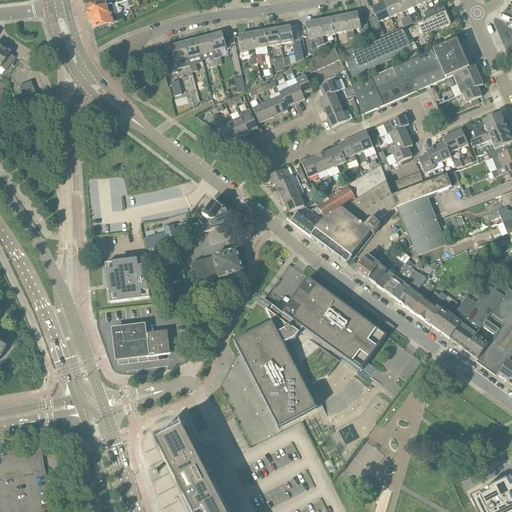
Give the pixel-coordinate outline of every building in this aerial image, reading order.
[(84,4),(87,13),(111,5),(109,0),(84,0),(85,4),(84,4)] [(403,13),(397,0),(393,0),(385,4),(391,18),(403,13)] [(414,8),(410,0),(397,0),(403,13),(414,8)] [(426,3),(425,0),(410,0),(414,8),(426,3)] [(391,18),(385,4),(372,9),(375,16),(369,18),(375,39),(384,36),(379,23),(391,18)] [(111,5),(87,13),(89,22),(90,21),(93,30),(123,21),(121,14),(115,16),(111,5)] [(433,18),(430,11),(425,13),(428,20),(433,18)] [(417,25),(422,36),(437,30),(437,31),(450,25),(445,13),(417,25)] [(357,14),(344,17),(348,32),(349,39),(350,47),(355,46),(354,38),(353,31),(361,29),(357,14)] [(405,18),(409,26),(413,24),(410,16),(405,18)] [(348,32),(344,17),(332,19),(335,34),(348,32)] [(409,26),(405,18),(400,21),(404,28),(409,26)] [(335,34),(332,19),(319,22),(322,37),(335,34)] [(327,49),(324,45),(322,37),(319,22),(306,25),(310,40),(317,38),(318,47),(318,48),(320,52),(327,49)] [(291,27),(278,30),(280,45),(293,43),(291,27)] [(280,45),(278,30),(265,32),(268,47),(280,45)] [(371,72),(370,68),(414,49),(412,41),(408,30),(362,50),(361,46),(343,53),(354,79),(371,72)] [(268,47),(265,32),(252,34),(255,50),(268,47)] [(209,37),(217,67),(222,65),(219,51),(226,49),(222,34),(209,37)] [(255,50),(252,34),(239,36),(242,52),(255,50)] [(197,40),(201,55),(202,60),(209,59),(212,68),(217,67),(209,37),(197,40)] [(201,55),(197,40),(184,44),(188,59),(201,55)] [(446,79),(460,73),(469,69),(465,59),(462,60),(458,52),(461,51),(457,41),(352,86),(363,116),(364,116),(364,115),(365,115),(376,110),(377,109),(378,110),(379,110),(378,109),(416,92),(417,93),(418,93),(418,92),(446,80),(446,79)] [(190,67),(190,66),(188,59),(184,44),(172,47),(173,53),(163,55),(168,76),(179,73),(178,70),(190,67)] [(296,63),(304,59),(302,44),(293,45),(296,63)] [(2,48),(0,50),(0,67),(5,71),(15,58),(9,54),(2,48)] [(331,52),(335,63),(340,61),(336,50),(331,52)] [(326,55),(330,65),(335,63),(331,52),(326,55)] [(321,57),(326,68),(330,65),(326,55),(321,57)] [(316,59),(321,70),(326,68),(321,57),(316,59)] [(311,61),(316,72),(321,70),(316,59),(311,61)] [(316,72),(311,61),(306,63),(311,74),(316,72)] [(469,69),(460,73),(464,82),(479,76),(475,66),(469,69)] [(320,89),(324,98),(335,94),(340,92),(335,82),(338,81),(336,76),(325,81),(327,86),(320,89)] [(464,82),(468,92),(478,88),(483,86),(479,76),(464,82)] [(303,96),(313,92),(306,77),(296,81),(298,86),(299,86),(303,96)] [(238,93),(246,91),(243,78),(235,80),(238,93)] [(27,108),(39,103),(30,82),(18,87),(27,108)] [(182,95),(178,83),(171,85),(174,97),(182,95)] [(303,96),(299,86),(298,86),(289,90),(296,105),(305,101),(303,96)] [(347,98),(355,95),(352,88),(344,90),(347,98)] [(468,92),(463,94),(467,104),(463,105),(465,110),(480,104),(478,99),(482,97),(478,88),(468,92)] [(296,105),(289,90),(280,94),(281,98),(286,109),(287,109),(296,105)] [(324,98),(320,100),(324,110),(339,103),(335,94),(324,98)] [(281,98),(272,102),(279,116),(288,112),(287,109),(286,109),(281,98)] [(279,116),(272,102),(263,106),(269,121),(279,116)] [(339,103),(324,110),(328,119),(343,113),(339,103)] [(269,121),(263,106),(253,110),(260,125),(269,121)] [(241,114),(243,119),(249,134),(258,130),(250,110),(241,114)] [(343,113),(328,119),(332,129),(347,122),(343,113)] [(470,141),(506,127),(500,115),(483,123),(471,127),(473,132),(467,134),(470,141)] [(388,135),(389,134),(394,132),(404,128),(409,126),(405,116),(383,126),(388,135)] [(223,127),(230,142),(230,143),(240,139),(233,123),(230,117),(221,122),(223,127)] [(250,135),(249,134),(243,119),(233,123),(240,139),(250,135)] [(230,142),(223,127),(214,131),(220,146),(230,142)] [(511,141),(506,127),(470,141),(473,149),(491,141),(494,151),(495,151),(511,143),(511,141)] [(394,132),(389,134),(394,144),(408,137),(404,128),(394,132)] [(462,131),(452,135),(459,150),(468,146),(462,131)] [(358,137),(364,152),(373,148),(367,133),(358,137)] [(459,150),(452,135),(443,139),(445,144),(449,154),(450,154),(459,150)] [(364,152),(358,137),(348,141),(355,156),(364,152)] [(394,144),(398,153),(408,149),(413,147),(408,137),(394,144)] [(357,161),(355,156),(348,141),(338,145),(340,148),(345,160),(346,163),(348,165),(357,161)] [(511,143),(495,151),(494,151),(487,154),(490,160),(492,159),(497,170),(498,170),(511,164),(511,143)] [(445,144),(436,148),(442,162),(452,158),(450,154),(449,154),(445,144)] [(331,152),(337,167),(346,163),(345,160),(340,148),(331,152)] [(442,162),(436,148),(426,152),(428,156),(428,155),(433,167),(433,166),(442,162)] [(398,153),(393,155),(397,165),(412,158),(408,149),(398,153)] [(321,155),(328,171),(337,167),(331,152),(330,151),(321,155)] [(312,160),(318,175),(328,171),(321,155),(311,159),(312,160)] [(428,155),(428,156),(418,160),(425,174),(434,170),(433,166),(433,167),(428,155)] [(318,175),(312,160),(302,164),(309,179),(318,175)] [(460,160),(453,163),(456,169),(463,166),(460,160)] [(388,164),(384,166),(381,167),(384,173),(391,170),(388,164)] [(511,164),(498,170),(497,170),(497,172),(492,174),(494,180),(509,173),(511,179),(511,178),(511,164)] [(287,220),(311,238),(322,223),(387,182),(384,173),(381,167),(381,166),(316,206),(306,211),(298,214),(287,220)] [(276,186),(275,186),(288,181),(288,180),(284,171),(269,178),(273,187),(276,186)] [(435,174),(437,180),(444,177),(442,172),(435,174)] [(419,187),(424,185),(420,173),(415,175),(419,187)] [(451,188),(458,186),(457,183),(459,182),(456,173),(447,176),(451,188)] [(414,188),(419,187),(415,175),(410,177),(414,188)] [(399,194),(392,196),(397,208),(413,247),(417,257),(447,245),(427,197),(451,188),(447,176),(444,177),(437,180),(424,185),(419,187),(414,188),(409,190),(404,192),(399,194)] [(409,190),(414,188),(410,177),(405,179),(409,190)] [(280,195),(295,188),(291,179),(288,180),(288,181),(275,186),(276,186),(280,195)] [(404,192),(409,190),(405,179),(400,181),(404,192)] [(399,194),(404,192),(400,181),(394,183),(399,194)] [(375,222),(397,208),(392,196),(388,185),(387,182),(322,223),(311,238),(347,265),(371,233),(374,235),(381,226),(375,222)] [(399,194),(394,183),(388,185),(392,196),(399,194)] [(299,198),(299,197),(295,188),(280,195),(284,205),(286,204),(285,204),(299,198)] [(511,192),(501,197),(504,202),(507,209),(511,207),(511,204),(511,201),(511,200),(511,192)] [(299,198),(285,204),(286,204),(290,214),(304,207),(300,197),(299,197),(299,198)] [(202,217),(209,222),(215,220),(225,211),(213,202),(202,217)] [(501,211),(498,205),(489,209),(490,210),(483,213),(484,218),(487,217),(492,215),(501,211)] [(501,211),(492,215),(487,217),(490,223),(500,218),(503,225),(511,221),(511,212),(508,214),(507,209),(501,211)] [(242,223),(225,211),(215,220),(209,222),(212,231),(230,226),(230,227),(242,223)] [(148,250),(149,250),(149,249),(178,240),(175,231),(195,225),(193,220),(173,226),(166,228),(167,234),(145,240),(148,250)] [(511,221),(503,225),(508,236),(510,236),(511,234),(511,221)] [(167,252),(180,248),(178,241),(165,245),(167,252)] [(376,287),(397,258),(400,255),(398,253),(398,254),(396,249),(386,263),(371,252),(356,272),(376,287)] [(474,262),(480,260),(476,249),(469,251),(474,262)] [(213,258),(213,259),(192,265),(198,285),(244,272),(243,270),(244,268),(243,264),(241,263),(237,251),(213,258)] [(405,264),(397,258),(376,287),(384,292),(405,264)] [(111,304),(150,299),(145,259),(106,264),(111,304)] [(422,268),(419,260),(414,267),(420,272),(422,268)] [(480,260),(474,262),(478,274),(484,271),(480,260)] [(420,275),(399,303),(413,314),(427,297),(434,287),(428,283),(426,287),(423,285),(433,270),(435,272),(439,267),(435,263),(428,266),(426,267),(420,275)] [(405,264),(384,292),(392,298),(412,270),(405,264)] [(412,270),(392,298),(399,303),(420,275),(412,270)] [(509,278),(501,281),(509,290),(511,287),(511,282),(509,278)] [(240,353),(279,429),(317,410),(306,388),(328,377),(339,362),(342,357),(359,370),(362,372),(387,337),(308,280),(283,314),(273,307),(269,312),(266,310),(272,323),(234,342),(240,353)] [(484,294),(450,341),(465,352),(479,331),(482,328),(509,290),(501,281),(480,290),(484,294)] [(498,376),(511,356),(511,292),(509,290),(492,315),(504,324),(500,330),(499,332),(495,337),(489,345),(478,361),(498,376)] [(427,297),(413,314),(422,320),(439,297),(434,293),(428,301),(427,300),(428,298),(427,297)] [(441,294),(439,297),(422,320),(431,327),(448,303),(445,301),(447,298),(441,294)] [(448,303),(431,327),(450,341),(479,301),(471,294),(464,296),(467,299),(455,315),(456,318),(454,320),(449,316),(458,303),(454,300),(448,303)] [(492,315),(482,328),(495,337),(499,332),(500,330),(504,324),(492,315)] [(145,335),(144,328),(114,332),(118,361),(170,354),(167,333),(145,335)] [(479,331),(465,352),(478,361),(489,345),(481,339),(483,336),(480,334),(481,333),(479,331)] [(509,383),(511,378),(511,356),(498,376),(509,383)] [(190,511),(225,511),(181,426),(154,440),(190,511)] [(330,473),(335,471),(330,461),(324,463),(330,473)] [(511,511),(511,485),(511,483),(471,503),(475,511),(511,511)]
